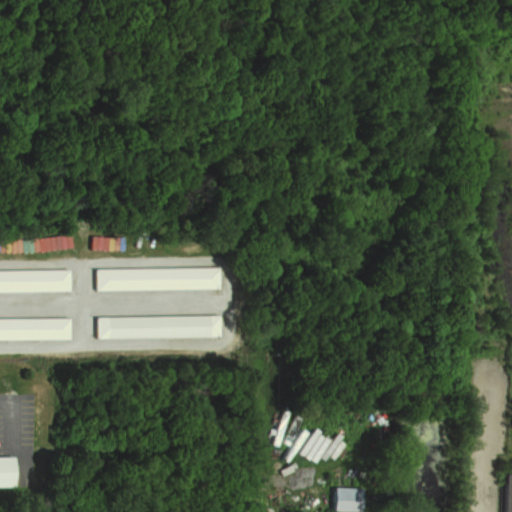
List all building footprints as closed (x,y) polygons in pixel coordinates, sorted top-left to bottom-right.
[(91,265),(91,287),(214,287),(214,264),(91,265)] [(0,267),(0,288),(64,288),(64,266),(0,267)] [(91,316),(92,338),(216,335),(215,313),(91,316)] [(0,316),(0,338),(66,337),(65,315),(0,316)] [(0,486),(8,486),(8,456),(0,456),(0,486)] [(511,511),(511,472),(499,472),(499,511),(511,511)] [(328,486),(327,508),(359,508),(359,486),(328,486)]
